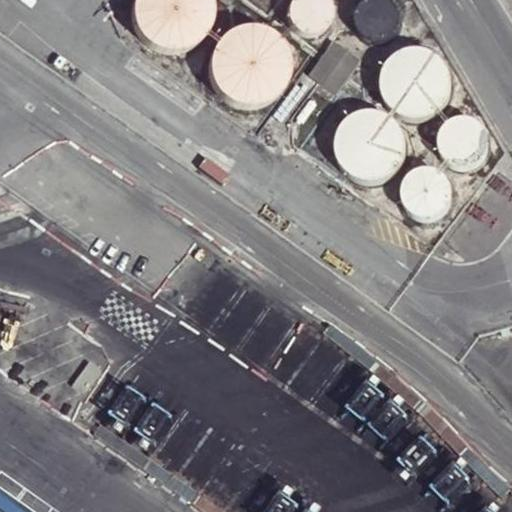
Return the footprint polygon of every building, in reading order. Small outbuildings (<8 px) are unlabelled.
[(132,0),(129,13),(129,22),(131,30),(135,38),(138,43),(145,49),(152,54),(166,58),(175,58),(183,56),(196,50),(206,39),(210,31),(212,23),(213,17),(211,5),(209,0),(132,0)] [(286,0),(285,3),(284,11),(285,18),(289,25),(294,30),(301,33),(308,35),(316,33),(323,29),(329,23),(332,15),(333,7),(330,0),(286,0)] [(398,28),(382,0),(377,0),(357,12),(374,42),(398,28)] [(251,27),(242,26),(239,27),(225,32),(218,37),(212,44),(206,54),(205,60),(204,74),(206,83),(210,91),(213,96),(220,102),(233,109),(241,111),(250,111),(259,109),(267,105),(278,96),(286,83),(288,75),(288,66),(287,60),(284,49),(280,44),(274,37),(267,32),(259,28),(251,27)] [(358,58),(332,38),(304,74),(331,94),(358,58)] [(418,51),(409,51),(400,54),(391,59),(385,66),(380,75),(378,84),(379,94),(381,103),(387,111),(394,118),(402,122),(411,124),(421,124),(430,122),(437,117),(444,111),(449,103),(451,95),(452,86),(451,77),(447,69),(442,62),(435,56),(427,52),(418,51)] [(350,117),(343,122),(337,128),(333,136),(330,145),(330,154),(333,162),(337,170),(343,177),(350,182),(358,185),(367,186),(376,185),(384,182),(392,177),(398,170),(402,162),(404,153),(404,145),(402,136),(397,128),(392,122),(384,116),(376,113),(367,112),(358,113),(350,117)] [(478,123),(470,119),(461,118),(453,119),(447,123),(441,128),(438,135),(436,143),(438,151),(441,158),(447,164),(454,167),(463,168),(471,167),(479,162),(484,155),(487,147),(487,138),(484,130),(478,123)] [(444,174),(437,169),(429,166),(420,166),(411,169),(403,175),(398,184),(397,193),(398,203),(403,211),(410,217),(419,221),(428,221),(437,218),(444,213),(449,206),(452,198),(452,189),(449,181),(444,174)]
